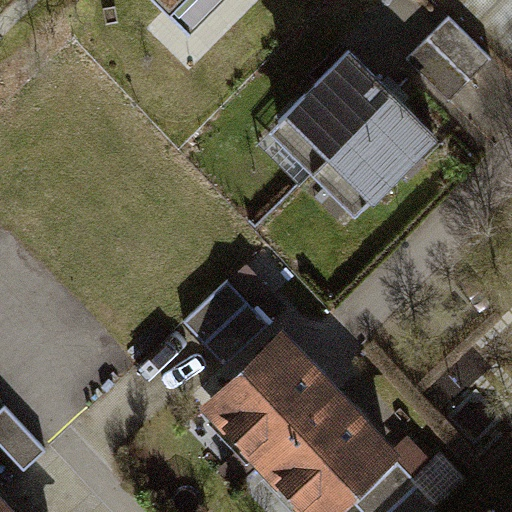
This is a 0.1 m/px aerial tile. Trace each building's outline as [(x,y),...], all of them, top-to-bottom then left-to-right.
[(221,0),(168,0),(196,26),(221,0)] [(437,33),(476,74),(497,54),(458,13),(437,33)] [(436,38),(422,51),(459,91),(473,79),(436,38)] [(385,91),(343,46),(268,116),(312,161),(385,91)] [(385,91),(312,161),(354,204),(426,134),(385,91)] [(250,477),(334,397),(271,331),(186,410),(250,477)] [(334,397),(250,477),(283,511),(330,511),(390,455),(334,397)]
